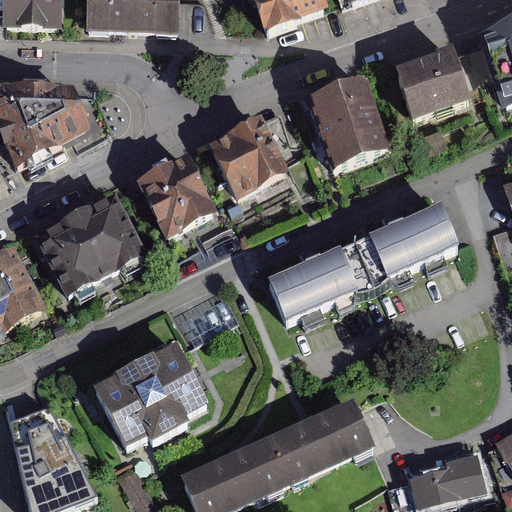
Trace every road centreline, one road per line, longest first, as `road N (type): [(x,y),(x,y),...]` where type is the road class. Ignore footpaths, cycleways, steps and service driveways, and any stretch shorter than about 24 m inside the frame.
road 1 (unclassified): [(511,150),(0,383)]
road 2 (unclassified): [(180,122),(511,1)]
road 3 (unclassified): [(180,122),(0,228)]
road 4 (unclassified): [(0,63),(130,67),(180,122)]
